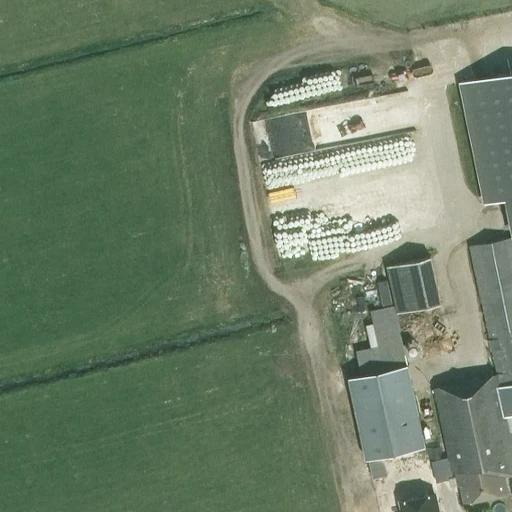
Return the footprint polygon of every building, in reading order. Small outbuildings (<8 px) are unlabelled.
[(511,206),(511,71),(464,81),(488,200),(510,196),(511,206)] [(511,472),(511,437),(511,430),(511,236),(470,245),(497,372),(435,386),(455,485),(461,485),(464,500),(510,491),(507,474),(511,472)] [(430,255),(386,265),(397,311),(440,302),(430,255)] [(407,363),(362,372),(362,374),(350,377),(368,458),(425,445),(407,364),(407,363)] [(437,511),(433,493),(401,500),(403,511),(437,511)]
